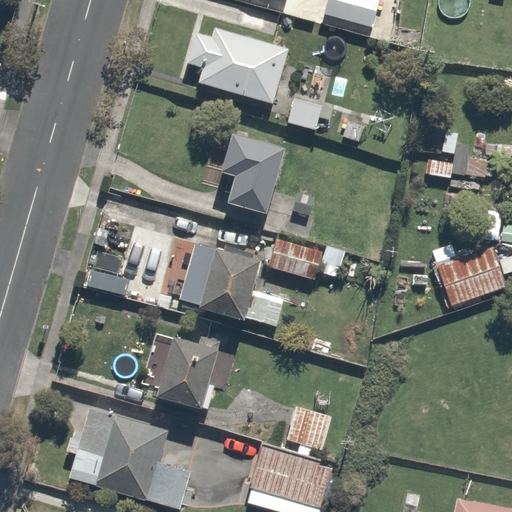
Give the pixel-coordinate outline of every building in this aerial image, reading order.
[(330,0),(327,16),(374,27),(380,0),(330,0)] [(182,65),(201,69),(198,85),(276,103),(290,43),(212,24),(209,38),(189,34),(182,65)] [(294,92),(286,125),(316,133),(325,100),(294,92)] [(423,158),(421,175),(454,181),(455,175),(482,179),(486,152),(458,147),(461,129),(445,127),(440,160),(423,158)] [(289,150),(231,136),(221,177),(237,181),(232,203),(274,213),(289,150)] [(277,237),(268,268),(305,279),(314,248),(277,237)] [(260,287),(266,263),(197,244),(181,302),(278,329),(287,294),(260,287)] [(434,268),(450,308),(506,286),(491,246),(434,268)] [(139,384),(162,389),(160,398),(208,410),(223,346),(183,337),(152,329),(139,384)] [(493,371),(472,378),(481,405),(502,399),(493,371)] [(92,404),(70,477),(176,509),(188,469),(161,460),(171,427),(92,404)] [(295,406),(284,441),(322,452),(332,417),(295,406)] [(264,442),(247,504),(274,511),(320,511),(334,461),(264,442)] [(455,511),(511,511),(511,504),(459,494),(455,511)]
